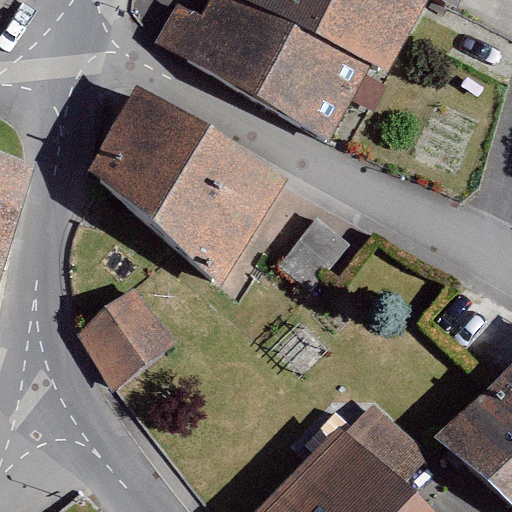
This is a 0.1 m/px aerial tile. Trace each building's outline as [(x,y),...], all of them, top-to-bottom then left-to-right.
[(330,135),(366,67),(240,0),(212,0),(202,21),(173,6),(154,42),(330,135)] [(240,0),(366,67),(385,74),(423,0),(448,0),(462,7),(465,0),(240,0)] [(136,100),(92,184),(239,296),(289,199),(136,100)] [(0,271),(27,188),(0,179),(0,271)] [(344,250),(307,223),(276,266),(312,292),(344,250)] [(75,345),(111,390),(171,346),(133,296),(75,345)] [(511,511),(511,379),(439,456),(499,511),(511,511)] [(371,404),(346,429),(399,480),(423,454),(371,404)] [(346,429),(257,511),(429,511),(399,480),(346,429)]
